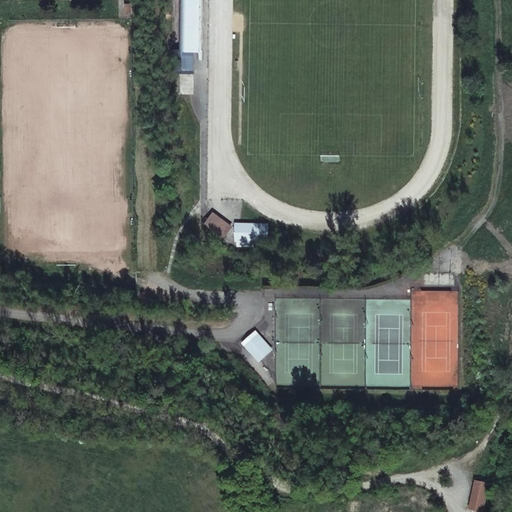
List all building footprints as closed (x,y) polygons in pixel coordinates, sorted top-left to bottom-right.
[(180,72),(180,85),(194,85),(195,49),(200,49),(200,59),(204,59),(204,49),(203,49),(203,0),(185,0),(185,49),(173,48),(172,72),(180,72)] [(232,227),(212,212),(204,223),(224,238),(232,227)] [(265,223),(237,222),(237,227),(234,227),(234,237),(235,237),(234,244),(251,244),(251,238),(265,238),(265,223)] [(255,336),(247,343),(261,358),(272,348),(262,337),(258,340),(255,336)] [(467,508),(483,511),(489,482),(473,479),(467,508)]
